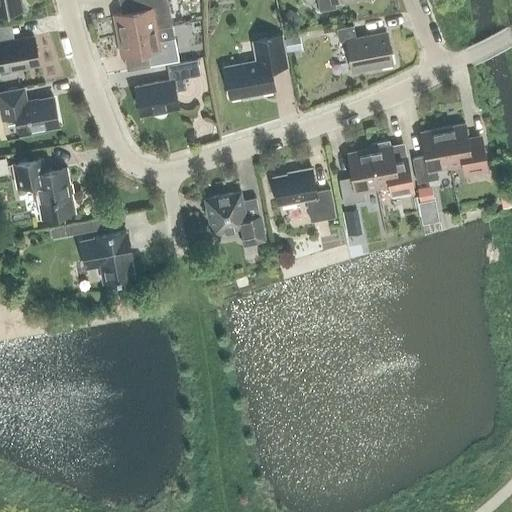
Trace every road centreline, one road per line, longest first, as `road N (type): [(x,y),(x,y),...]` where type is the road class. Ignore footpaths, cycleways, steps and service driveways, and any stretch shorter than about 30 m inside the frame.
road 1 (residential): [(166,174),(387,100),(442,73)]
road 2 (residential): [(66,0),(81,61),(120,151),(140,169),(166,174)]
road 3 (residential): [(191,294),(166,174)]
